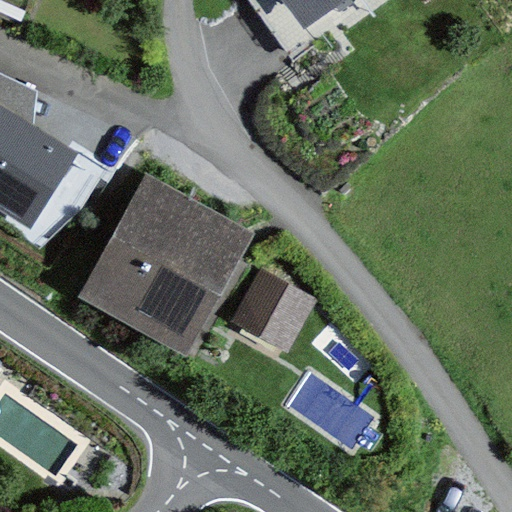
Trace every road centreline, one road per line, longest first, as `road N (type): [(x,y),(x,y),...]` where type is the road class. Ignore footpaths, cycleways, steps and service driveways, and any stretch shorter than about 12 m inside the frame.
road 1 (residential): [(511,498),(336,250),(223,143),(194,93),(182,0)]
road 2 (tertiary): [(0,305),(210,449)]
